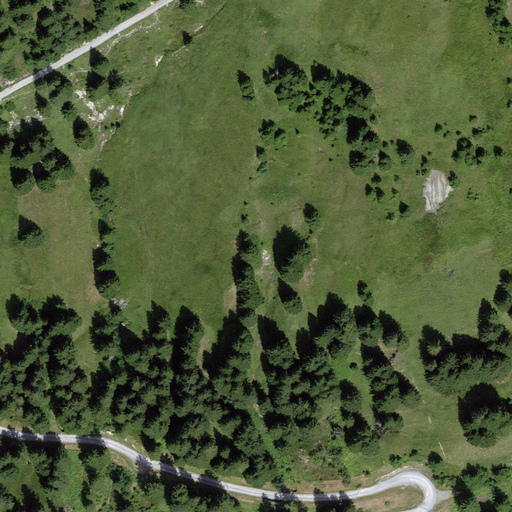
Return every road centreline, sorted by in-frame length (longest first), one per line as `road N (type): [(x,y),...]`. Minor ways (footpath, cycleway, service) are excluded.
road 1 (track): [(418,511),(429,487),(415,478),(330,498),(282,497),(224,487),(113,445),(0,430)]
road 2 (track): [(0,94),(165,0)]
